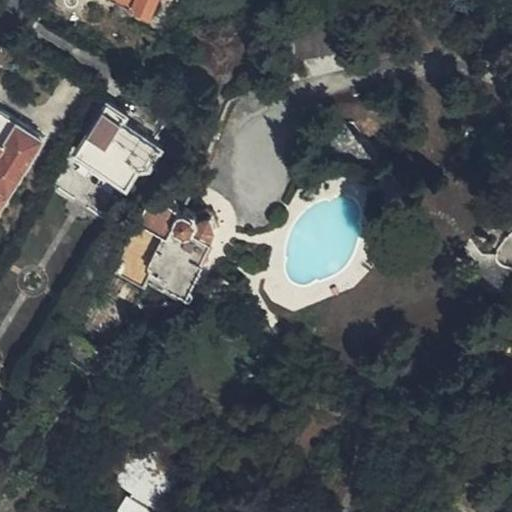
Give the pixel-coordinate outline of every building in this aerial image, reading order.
[(126,0),(134,3),(138,9),(150,16),(152,12),(156,0),(126,0)] [(352,20),(294,31),(294,41),(296,41),(297,62),(357,51),(352,20)] [(294,22),(272,23),(273,42),(271,42),(273,77),(298,75),(297,62),(296,41),(294,41),(294,31),(294,22)] [(177,83),(178,70),(167,70),(167,82),(177,83)] [(149,165),(162,145),(126,121),(129,115),(110,103),(78,153),(129,184),(139,166),(149,165)] [(364,105),(333,105),(333,124),(354,124),(365,141),(381,130),(364,105)] [(0,206),(14,184),(43,138),(20,123),(0,110),(0,206)] [(202,260),(211,241),(210,239),(215,227),(215,218),(205,212),(196,216),(184,211),(180,210),(179,201),(177,199),(174,198),(169,199),(165,201),(151,195),(130,239),(122,235),(107,266),(184,302),(203,262),(202,260)] [(511,233),(496,250),(511,266),(511,233)] [(66,333),(107,266),(98,262),(97,265),(74,300),(57,328),(66,333)] [(176,511),(198,479),(127,435),(102,474),(133,493),(121,511),(176,511)]
